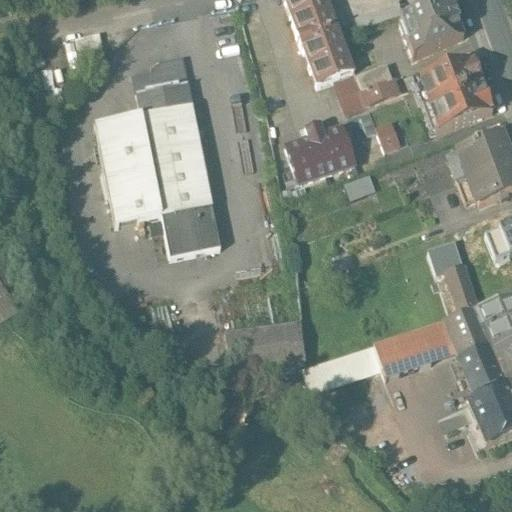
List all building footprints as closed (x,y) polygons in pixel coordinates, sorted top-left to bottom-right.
[(323,0),(293,0),(283,4),(297,41),(294,43),(299,54),(301,53),(316,90),(334,83),(353,76),(323,0)] [(398,26),(412,63),(463,43),(448,6),(398,26)] [(98,36),(74,41),(80,69),(104,64),(98,36)] [(168,263),(219,253),(181,64),(160,67),(162,76),(132,82),(139,122),(94,131),(114,231),(160,221),(168,263)] [(415,87),(425,114),(481,92),(471,66),(415,87)] [(334,83),(347,117),(366,110),(365,109),(396,97),(385,69),(355,81),(353,76),(334,83)] [(491,118),(481,92),(425,114),(435,139),(491,118)] [(408,146),(399,124),(375,133),(384,156),(408,146)] [(307,142),(284,150),(297,188),(354,168),(341,130),(328,134),(325,125),(303,133),(307,142)] [(448,168),(456,189),(510,169),(500,142),(458,158),(460,163),(448,168)] [(511,198),(511,173),(510,169),(456,189),(464,210),(475,205),(478,211),(511,198)] [(367,182),(342,190),(347,206),(372,198),(367,182)] [(493,269),(511,261),(511,231),(483,244),(493,269)] [(435,285),(443,283),(461,277),(452,250),(426,259),(435,285)] [(475,316),(461,277),(443,283),(456,322),(475,316)] [(0,291),(0,324),(8,319),(11,323),(18,318),(0,291)] [(511,303),(475,316),(492,356),(511,347),(511,303)] [(511,347),(492,356),(475,316),(443,329),(457,363),(459,369),(458,369),(474,408),(475,409),(506,395),(511,409),(511,347)] [(304,369),(299,327),(224,338),(230,380),(304,369)] [(383,387),(457,363),(443,329),(372,351),(380,376),(383,387)] [(322,395),(380,376),(372,351),(314,370),(322,395)] [(511,409),(506,395),(475,409),(474,408),(466,411),(484,452),(511,440),(511,409)]
